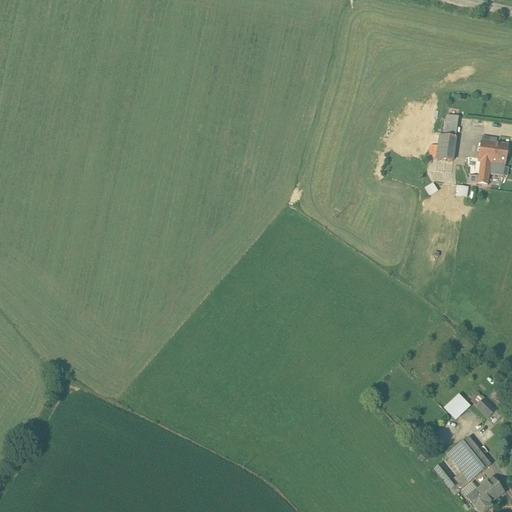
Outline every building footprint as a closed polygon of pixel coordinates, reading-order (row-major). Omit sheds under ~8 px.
[(457,118),(447,116),(444,137),(455,138),(457,118)] [(444,137),(439,136),(438,147),(436,160),(452,162),(455,138),(444,137)] [(497,139),(491,139),(490,143),(481,142),(477,162),(480,162),(478,177),(477,185),(487,186),(489,175),(503,177),(508,145),(496,144),(497,139)] [(438,147),(430,146),(429,159),(436,160),(438,147)] [(478,177),(469,176),(468,184),(477,185),(478,177)] [(434,184),(424,189),(429,198),(439,192),(434,184)] [(456,187),(455,198),(466,199),(468,188),(456,187)] [(459,393),(442,410),(448,416),(456,424),(473,408),(464,398),(459,393)] [(496,411),(479,395),(476,398),(471,403),(488,420),(496,411)] [(496,412),(488,420),(494,425),(502,417),(496,412)] [(490,466),(468,438),(446,455),(447,456),(461,473),(468,483),(490,466)] [(453,480),(441,464),(434,470),(454,496),(458,492),(460,490),(457,486),(457,485),(453,480)] [(461,473),(453,480),(457,485),(457,486),(460,490),(468,483),(461,473)] [(477,490),(472,484),(472,483),(461,492),(466,499),(476,511),(486,511),(491,509),(489,506),(501,497),(503,494),(492,479),(477,490)]
